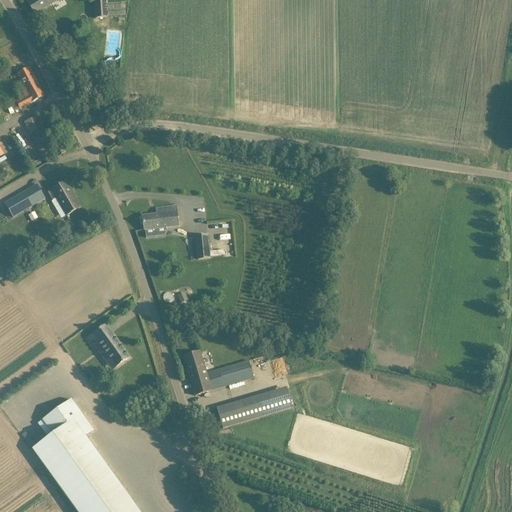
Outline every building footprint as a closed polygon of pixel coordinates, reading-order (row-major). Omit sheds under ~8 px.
[(31,0),(28,3),(35,14),(58,0),(31,0)] [(93,3),(95,19),(108,18),(107,2),(93,3)] [(20,110),(36,101),(45,96),(29,68),(17,75),(26,91),(19,95),(22,100),(16,103),(20,110)] [(100,99),(108,95),(102,82),(90,88),(93,94),(97,93),(100,99)] [(32,119),(24,123),(33,141),(46,135),(35,113),(30,115),(32,119)] [(56,154),(46,135),(33,141),(43,161),(56,154)] [(53,201),(57,199),(67,216),(81,208),(66,182),(48,193),(53,201)] [(14,218),(37,204),(45,199),(37,185),(29,190),(5,204),(14,218)] [(177,213),(176,206),(155,209),(156,215),(142,217),(144,231),(179,227),(177,213)] [(194,237),(197,261),(211,260),(210,257),(225,256),(224,251),(210,252),(208,236),(194,237)] [(189,303),(185,293),(178,296),(182,306),(189,303)] [(109,357),(116,368),(130,358),(106,326),(89,338),(104,360),(109,357)] [(201,352),(193,354),(184,357),(195,396),(205,393),(254,378),(249,361),(207,374),(201,352)] [(77,511),(139,511),(86,437),(94,431),(71,400),(43,420),(53,435),(33,450),(77,511)] [(223,429),(241,424),(235,405),(217,410),(223,429)]
